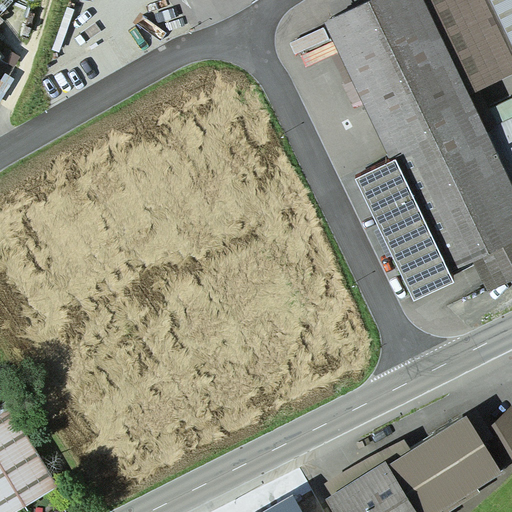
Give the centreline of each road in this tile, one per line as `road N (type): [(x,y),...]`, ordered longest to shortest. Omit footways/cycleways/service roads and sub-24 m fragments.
road 1 (residential): [(416,377),(246,28),(179,51),(0,154)]
road 2 (secondary): [(154,511),(416,377)]
